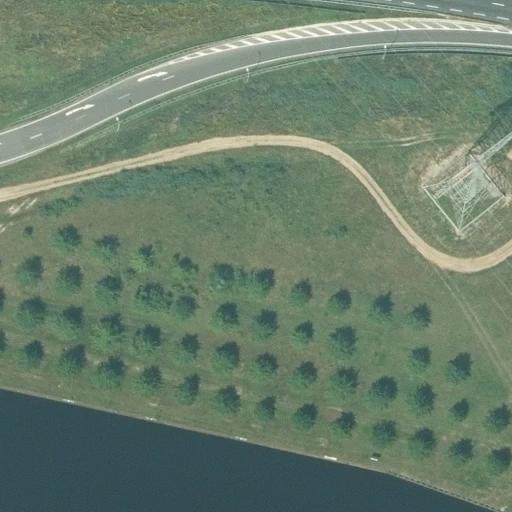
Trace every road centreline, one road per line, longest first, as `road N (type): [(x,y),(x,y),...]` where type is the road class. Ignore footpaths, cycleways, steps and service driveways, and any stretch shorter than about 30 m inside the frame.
road 1 (track): [(511,246),(479,264),(452,264),(423,251),(340,152),(295,141),(187,150),(0,195)]
road 2 (trunk): [(0,150),(218,62),(354,40),(511,42)]
